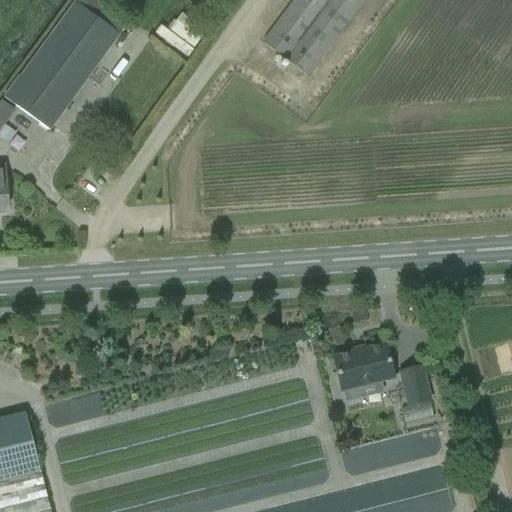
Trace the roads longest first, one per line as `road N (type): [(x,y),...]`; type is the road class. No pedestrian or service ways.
road 1 (tertiary): [(0,283),(511,248)]
road 2 (track): [(254,0),(96,229),(97,276)]
